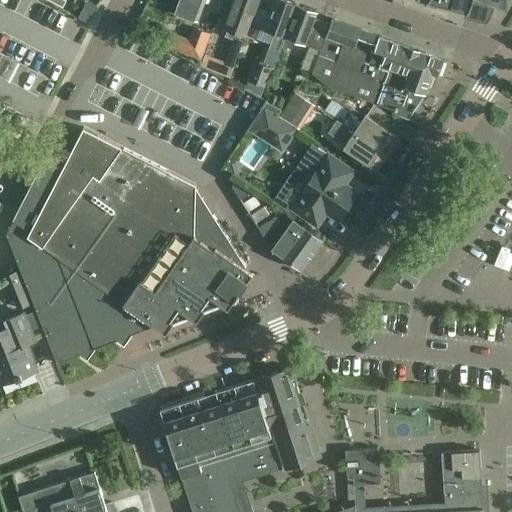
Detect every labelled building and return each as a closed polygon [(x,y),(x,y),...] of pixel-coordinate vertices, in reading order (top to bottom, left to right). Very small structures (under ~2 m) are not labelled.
[(205,0),(181,0),(178,10),(180,11),(199,17),(205,0)] [(246,37),(259,0),(235,0),(225,29),(236,33),(246,37)] [(259,10),(253,25),(274,33),(269,49),(268,48),(263,62),(274,66),(278,54),(280,55),(282,47),(297,6),(280,0),(275,0),(270,14),(259,10)] [(428,0),(427,3),(467,12),(464,16),(487,22),(489,17),(492,12),(494,7),(495,2),(495,0),(501,0),(503,0),(502,0),(428,0)] [(284,41),(282,47),(289,49),(293,40),(308,46),(321,51),(330,24),(315,18),(317,13),(297,6),(284,41)] [(79,7),(75,15),(86,20),(90,13),(79,7)] [(443,60),(380,36),(380,37),(361,30),(332,19),(330,24),(321,51),(313,74),(327,87),(378,104),(395,111),(394,114),(408,120),(425,93),(431,75),(437,76),(443,60)] [(159,31),(156,39),(166,43),(164,47),(200,60),(210,33),(192,27),(188,39),(170,32),(169,34),(159,31)] [(229,77),(237,57),(224,52),(221,61),(203,54),(199,66),(229,77)] [(248,81),(245,88),(261,96),(265,86),(271,69),(256,64),(250,82),(248,81)] [(311,104),(295,93),(283,112),(280,110),(277,115),(296,127),(296,126),(311,104)] [(277,115),(280,110),(267,101),(248,131),(282,154),(300,128),(296,126),(296,127),(277,115)] [(345,110),(331,102),(325,111),(339,120),(345,110)] [(341,122),(387,152),(397,137),(364,115),(359,123),(355,121),(356,119),(350,115),(346,122),(342,120),(341,122)] [(387,152),(341,122),(340,123),(337,121),(328,133),(345,145),(343,149),(375,171),(387,152)] [(253,274),(245,267),(213,215),(200,223),(194,223),(196,187),(196,185),(83,127),(67,159),(49,150),(6,234),(57,363),(79,354),(86,360),(94,348),(116,340),(123,345),(131,334),(153,325),(159,329),(166,333),(173,323),(190,316),(197,321),(204,311),(221,304),(228,309),(253,274)] [(310,181),(292,207),(314,222),(323,209),(338,219),(356,192),(339,181),(348,168),(325,153),(319,148),(301,175),(310,181)] [(221,170),(236,180),(239,175),(235,161),(230,157),(221,170)] [(254,196),(244,202),(249,211),(259,204),(254,196)] [(269,215),(264,206),(251,214),(256,223),(269,215)] [(322,241),(293,220),(272,249),(301,270),(322,241)] [(17,380),(35,373),(40,371),(29,343),(35,340),(25,313),(5,321),(6,321),(0,323),(0,386),(17,379),(17,380)] [(266,374),(257,377),(265,401),(262,402),(269,426),(270,425),(281,460),(283,466),(320,455),(310,423),(308,424),(306,418),(308,418),(306,410),(305,407),(303,403),(305,402),(301,390),(299,391),(298,388),(298,387),(291,366),(288,367),(271,373),(266,374)] [(242,511),(231,476),(240,473),(281,460),(270,425),(269,426),(262,402),(265,401),(257,377),(214,391),(159,408),(192,511),(242,511)] [(345,449),(347,475),(372,474),(372,472),(379,471),(378,448),(349,449),(345,449)] [(482,493),(479,449),(442,451),(445,496),(482,493)] [(23,511),(25,511),(51,504),(53,511),(115,511),(113,502),(105,504),(95,471),(18,495),(23,511)]
